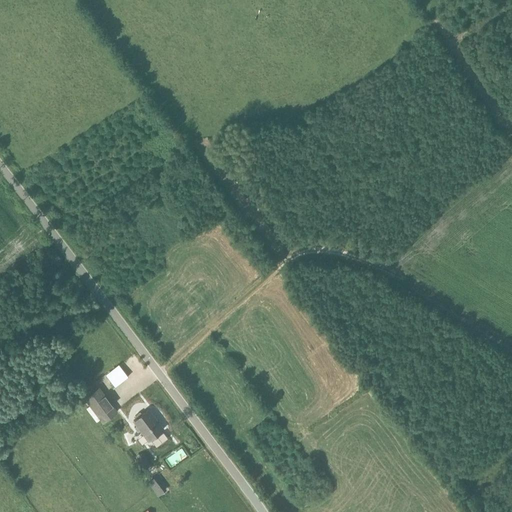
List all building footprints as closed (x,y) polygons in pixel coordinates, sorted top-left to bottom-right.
[(103,423),(118,412),(99,388),(85,400),(91,407),(88,409),(98,422),(101,420),(103,423)] [(148,441),(163,430),(149,410),(133,421),(148,441)] [(172,484),(160,459),(151,464),(162,488),(172,484)] [(135,463),(138,469),(144,465),(141,460),(135,463)] [(155,496),(160,493),(153,483),(148,487),(155,496)]
